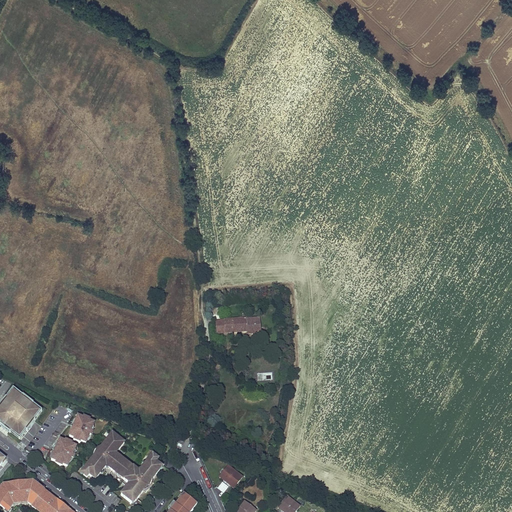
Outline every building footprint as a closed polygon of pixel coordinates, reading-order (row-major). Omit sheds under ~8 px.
[(216,321),(216,333),(225,333),(230,333),(247,332),(247,334),(261,333),(260,318),(247,319),(247,318),(224,320),(216,321)] [(21,397),(22,396),(13,389),(6,398),(7,399),(13,391),(21,397)] [(19,438),(25,430),(34,419),(40,412),(32,406),(21,397),(13,391),(7,399),(0,408),(0,422),(2,424),(8,416),(10,417),(8,420),(13,424),(15,421),(17,423),(17,424),(11,431),(19,438)] [(33,404),(23,395),(22,396),(21,397),(32,406),(33,404)] [(33,404),(32,406),(40,412),(34,419),(35,420),(42,411),(33,404)] [(17,424),(17,423),(15,421),(13,424),(8,420),(10,417),(8,416),(2,424),(0,426),(9,433),(11,431),(17,424)] [(91,432),(94,424),(89,422),(90,420),(87,419),(83,417),(82,419),(78,417),(74,425),(75,426),(78,427),(76,430),(74,429),(73,428),(69,437),(74,439),(73,440),(77,442),(80,443),(81,442),(85,444),(89,436),(91,437),(92,435),(92,433),(91,432)] [(27,432),(35,421),(35,420),(34,419),(25,430),(26,431),(27,432)] [(19,440),(26,431),(25,430),(19,438),(11,431),(9,433),(10,434),(10,433),(19,440)] [(151,457),(139,472),(127,463),(118,456),(117,456),(114,454),(114,453),(116,451),(118,449),(119,450),(124,443),(113,435),(110,438),(109,437),(102,446),(101,448),(100,449),(99,449),(98,450),(97,451),(96,451),(96,452),(95,453),(95,454),(95,455),(94,456),(93,458),(82,472),(84,474),(83,476),(87,478),(89,475),(94,479),(97,476),(98,477),(100,474),(103,471),(106,466),(107,465),(109,467),(108,468),(111,471),(114,473),(115,472),(119,474),(122,477),(121,478),(129,485),(131,486),(127,490),(126,489),(121,495),(132,504),(134,500),(136,501),(138,499),(142,493),(144,491),(146,490),(147,489),(148,488),(149,487),(149,486),(150,485),(150,484),(150,483),(152,481),(157,474),(159,472),(158,471),(161,467),(156,463),(158,460),(155,458),(154,459),(151,457)] [(60,440),(56,449),(57,449),(59,450),(58,453),(56,452),(55,452),(51,460),(56,462),(55,464),(59,465),(62,467),(63,465),(67,467),(71,459),(73,460),(74,458),(74,456),(73,455),(76,447),(71,445),(72,444),(68,442),(65,441),(64,442),(60,440)] [(99,449),(100,449),(101,448),(102,446),(101,446),(100,447),(99,447),(98,448),(97,449),(96,449),(95,450),(94,451),(94,452),(93,454),(93,455),(93,456),(93,458),(94,456),(95,455),(95,454),(95,453),(96,452),(96,451),(97,451),(98,450),(99,449)] [(227,467),(226,469),(232,474),(239,479),(240,477),(227,467)] [(226,469),(219,478),(223,481),(224,480),(226,481),(228,483),(227,484),(232,488),(239,479),(232,474),(226,469)] [(223,481),(219,478),(218,479),(231,489),(232,488),(227,484),(225,483),(223,481)] [(148,488),(147,489),(146,490),(144,491),(142,493),(145,492),(146,492),(147,491),(148,490),(149,490),(150,488),(151,487),(151,485),(152,484),(152,483),(152,482),(152,481),(150,483),(150,484),(150,485),(149,486),(149,487),(148,488)] [(70,511),(63,506),(36,484),(35,484),(29,484),(28,485),(28,483),(24,483),(25,485),(18,486),(12,486),(12,485),(9,485),(9,487),(7,487),(2,488),(1,488),(0,490),(0,505),(6,510),(8,511),(10,510),(13,506),(15,502),(25,501),(29,504),(39,511),(70,511)] [(191,511),(197,505),(185,496),(181,502),(179,501),(175,505),(173,503),(171,506),(172,506),(173,508),(169,511),(191,511)] [(299,508),(300,507),(287,497),(286,498),(299,508)] [(286,498),(279,507),(284,511),(285,510),(287,511),(295,511),(299,508),(286,498)] [(238,511),(246,503),(244,502),(236,511),(238,511)] [(253,511),(254,510),(246,503),(238,511),(253,511)]
